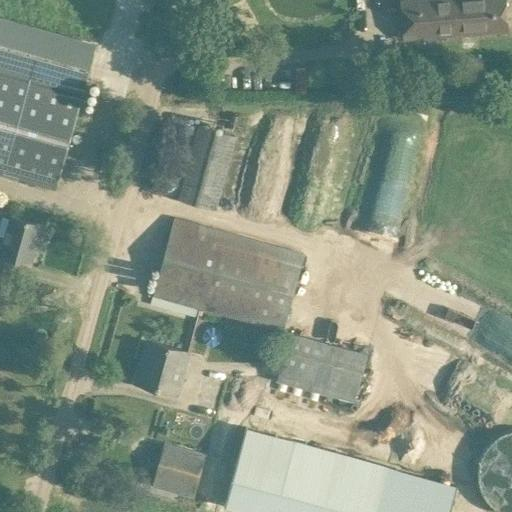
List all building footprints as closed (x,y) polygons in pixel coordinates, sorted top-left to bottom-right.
[(403,0),(404,0),(406,37),(426,36),(494,31),(508,30),(507,16),(506,0),(403,0)] [(96,45),(0,17),(0,171),(56,187),(96,45)] [(199,126),(179,200),(198,205),(214,210),(235,136),(199,126)] [(0,278),(2,272),(0,271),(0,259),(1,255),(30,263),(36,240),(40,241),(45,226),(11,216),(3,244),(0,243),(0,278)] [(152,295),(172,300),(282,330),(303,253),(174,218),(152,295)] [(511,332),(434,293),(422,318),(511,364),(511,332)] [(287,331),(275,380),(351,401),(366,354),(287,331)] [(136,382),(155,387),(177,393),(184,367),(178,366),(182,351),(153,343),(146,370),(140,368),(136,382)] [(246,426),(225,503),(257,511),(448,511),(456,484),(246,426)] [(152,485),(193,496),(205,454),(190,449),(186,462),(160,455),(152,485)]
